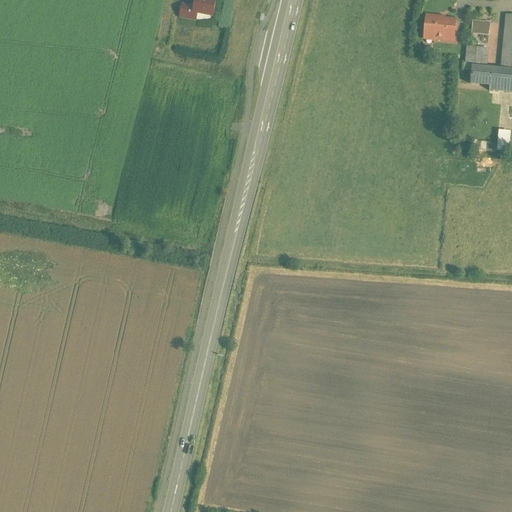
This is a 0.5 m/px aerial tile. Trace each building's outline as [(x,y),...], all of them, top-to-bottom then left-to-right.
[(195,0),(194,7),(190,7),(188,20),(196,21),(198,12),(214,15),(216,0),(195,0)] [(180,18),(188,20),(190,7),(182,5),(180,18)] [(492,68),(492,69),(490,84),(490,92),(483,91),(478,142),(497,144),(496,152),(509,153),(510,152),(511,152),(511,133),(499,132),(502,107),(505,107),(506,98),(503,98),(503,93),(511,94),(511,16),(507,16),(502,69),(492,68)] [(455,22),(444,21),(445,19),(439,19),(439,18),(427,17),(425,36),(436,37),(436,40),(454,42),(455,22)] [(490,23),(474,22),(472,35),(489,36),(490,23)] [(471,82),(490,84),(492,69),(486,69),(488,49),(468,47),(466,63),(473,64),(471,82)]
